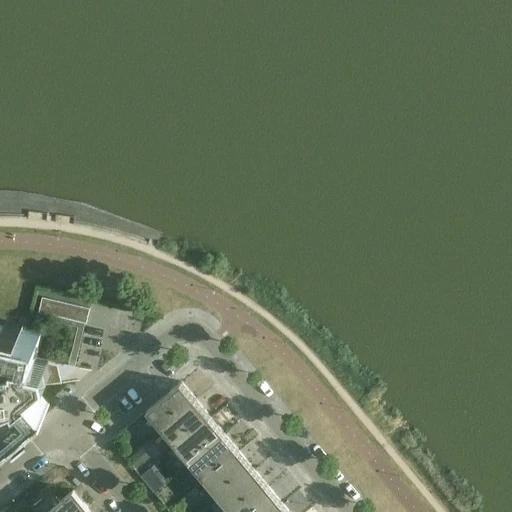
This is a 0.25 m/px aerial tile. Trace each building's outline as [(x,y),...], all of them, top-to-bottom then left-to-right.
[(39,312),(86,323),(87,323),(90,309),(43,298),(39,312)] [(0,324),(0,446),(21,429),(24,433),(38,422),(35,418),(50,405),(48,404),(47,405),(34,388),(35,387),(34,386),(51,372),(49,362),(35,359),(36,357),(34,357),(39,336),(41,336),(41,334),(22,330),(23,325),(6,321),(5,326),(0,324)] [(102,362),(118,345),(110,338),(94,355),(102,362)] [(147,411),(162,429),(197,400),(182,382),(147,411)] [(162,429),(176,446),(211,417),(197,400),(162,429)] [(176,446),(190,463),(226,434),(211,417),(176,446)] [(190,463),(205,481),(240,451),(226,434),(190,463)] [(205,481),(219,498),(254,469),(240,451),(205,481)] [(219,498),(230,511),(236,511),(269,486),(254,469),(219,498)] [(236,511),(272,511),(283,503),(269,486),(236,511)] [(81,511),(88,507),(80,497),(77,500),(72,494),(75,491),(74,490),(61,501),(56,495),(57,495),(52,489),(32,506),(36,511),(81,511)] [(272,511),(290,511),(283,503),(272,511)]
